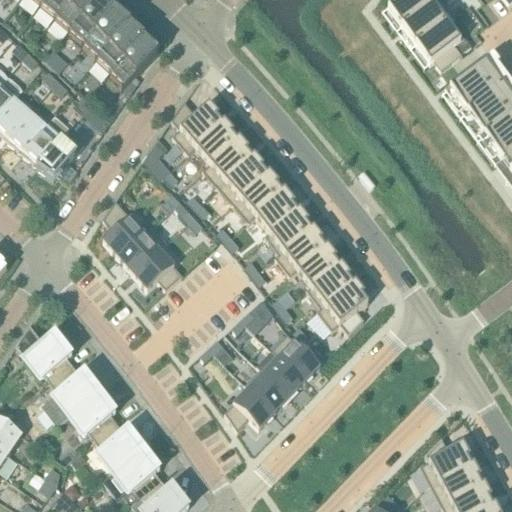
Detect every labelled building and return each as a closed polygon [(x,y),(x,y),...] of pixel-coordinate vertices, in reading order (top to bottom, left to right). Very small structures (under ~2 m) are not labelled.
[(25,0),(39,12),(48,0),(25,0)] [(48,0),(39,12),(53,25),(74,0),(48,0)] [(74,0),(53,25),(67,38),(99,2),(100,1),(99,0),(74,0)] [(405,0),(386,14),(401,33),(431,10),(431,9),(423,0),(405,0)] [(511,0),(501,0),(508,9),(511,5),(511,0)] [(67,38),(81,52),(114,16),(115,15),(99,2),(67,38)] [(431,10),(401,33),(414,51),(449,25),(449,26),(453,23),(438,3),(431,9),(431,10)] [(81,52),(95,66),(128,29),(114,16),(81,52)] [(449,25),(414,51),(429,70),(432,68),(440,77),(461,61),(454,52),(463,44),(449,26),(449,25)] [(95,66),(108,80),(143,44),(128,30),(129,30),(128,29),(95,66)] [(143,44),(108,80),(122,95),(157,59),(142,45),(143,44)] [(465,44),(454,52),(460,59),(471,51),(465,44)] [(28,59),(18,50),(12,56),(21,65),(28,59)] [(58,77),(67,67),(52,55),(43,65),(58,77)] [(28,59),(21,65),(31,74),(37,68),(28,59)] [(511,105),(484,68),(448,94),(448,95),(462,113),(465,116),(480,136),(482,139),(497,159),(501,164),(511,179),(511,105)] [(57,87),(47,77),(41,84),(51,93),(57,87)] [(5,84),(0,90),(0,121),(14,105),(21,97),(10,87),(5,84)] [(51,93),(61,102),(67,95),(57,87),(51,93)] [(91,110),(82,101),(75,108),(85,117),(91,110)] [(5,147),(30,118),(14,105),(0,121),(0,140),(5,144),(4,146),(5,147)] [(183,108),(170,127),(178,136),(171,143),(187,161),(195,155),(194,154),(221,130),(220,130),(215,124),(217,122),(207,110),(195,122),(183,108)] [(85,117),(98,129),(104,122),(91,110),(85,117)] [(20,160),(45,132),(30,118),(5,147),(21,158),(19,160),(20,160)] [(69,135),(54,121),(45,132),(20,160),(36,171),(35,173),(35,174),(67,138),(69,135)] [(221,130),(194,154),(195,155),(208,171),(209,171),(236,147),(235,147),(230,141),(232,139),(223,127),(220,130),(221,130)] [(35,174),(53,186),(83,152),(67,138),(35,174)] [(208,171),(201,177),(217,195),(251,165),(250,164),(245,158),(247,156),(238,145),(235,147),(236,147),(209,171),(208,171)] [(151,155),(142,167),(159,185),(163,181),(169,176),(151,155)] [(251,165),(217,195),(232,212),(266,182),(265,181),(260,175),(262,173),(253,162),(250,164),(251,165)] [(169,176),(163,181),(171,190),(177,184),(169,176)] [(266,182),(232,212),(248,230),(255,223),(254,223),(281,199),(280,198),(275,192),(278,190),(268,179),(265,181),(266,182)] [(281,199),(254,223),(255,223),(267,240),(268,241),(296,219),(296,218),(291,212),(293,210),(283,196),(280,198),(281,199)] [(171,199),(165,204),(173,213),(179,208),(171,199)] [(192,201),(186,206),(194,215),(200,210),(192,201)] [(114,207),(101,226),(112,238),(102,247),(117,264),(144,240),(143,239),(115,208),(114,207)] [(200,210),(194,215),(202,224),(208,218),(200,210)] [(186,215),(180,220),(188,229),(194,224),(186,215)] [(267,240),(263,243),(277,261),(278,262),(282,259),(310,237),(310,236),(305,229),(307,228),(298,216),(296,218),(296,219),(268,241),(267,240)] [(194,224),(188,229),(196,238),(202,233),(194,224)] [(144,240),(117,264),(131,280),(158,256),(159,256),(166,250),(150,233),(143,239),(144,240)] [(222,234),(216,240),(224,249),(230,243),(222,234)] [(277,261),(274,264),(289,283),(296,278),(296,277),(324,255),(324,254),(319,248),(321,246),(312,234),(310,236),(310,237),(282,259),(278,262),(277,261)] [(230,243),(224,249),(232,258),(238,252),(230,243)] [(324,255),(296,277),(296,278),(309,294),(310,295),(338,273),(337,272),(333,266),(335,264),(326,252),(324,254),(324,255)] [(158,256),(131,280),(146,297),(156,288),(164,297),(181,282),(158,256)] [(251,267),(245,272),(251,282),(258,277),(251,267)] [(309,294),(305,297),(319,315),(320,316),(352,291),(351,290),(346,284),(349,282),(340,270),(337,272),(338,273),(310,295),(309,294)] [(258,277),(251,282),(258,292),(265,287),(258,277)] [(319,315),(315,318),(330,338),(338,332),(347,343),(363,327),(356,318),(367,310),(360,302),(363,300),(354,288),(351,290),(352,291),(320,316),(319,315)] [(278,304),(271,309),(278,319),(285,314),(278,304)] [(248,317),(240,325),(245,331),(254,339),(272,321),(261,306),(248,317)] [(285,314),(278,319),(285,329),(292,324),(285,314)] [(240,325),(231,333),(236,339),(245,331),(240,325)] [(44,382),(50,390),(73,373),(66,365),(71,361),(55,340),(43,349),(29,331),(15,352),(24,364),(23,364),(39,385),(44,382)] [(298,333),(292,339),(301,347),(306,341),(298,333)] [(286,341),(270,358),(277,364),(303,388),(319,372),(293,347),(286,341)] [(216,345),(207,353),(213,360),(222,351),(216,345)] [(207,353),(198,361),(204,368),(213,360),(207,353)] [(270,358),(256,372),(259,375),(263,378),(262,379),(288,404),(303,388),(277,364),(270,358)] [(55,432),(68,422),(99,398),(84,378),(79,382),(73,373),(50,390),(57,399),(40,412),(55,432)] [(259,375),(243,392),(247,395),(273,420),(288,404),(262,379),(263,378),(259,375)] [(223,419),(223,420),(236,438),(248,426),(257,436),(273,420),(247,395),(223,419)] [(88,439),(94,447),(116,430),(110,422),(115,418),(99,398),(68,422),(84,442),(88,439)] [(0,427),(0,453),(8,460),(21,442),(0,427)] [(128,435),(123,439),(116,430),(94,447),(101,456),(97,459),(112,479),(112,478),(112,479),(143,455),(128,435)] [(427,468),(419,473),(430,494),(470,473),(470,472),(466,465),(469,463),(462,450),(447,458),(440,445),(423,462),(427,468)] [(0,453),(0,471),(8,460),(0,453)] [(112,479),(102,487),(117,507),(132,496),(138,504),(161,487),(154,479),(159,475),(143,455),(112,479)] [(80,459),(71,466),(75,472),(85,465),(80,459)] [(470,473),(430,494),(439,511),(444,511),(481,493),(480,492),(477,485),(479,483),(472,470),(470,472),(470,473)] [(59,479),(51,473),(43,483),(45,485),(56,493),(59,479)] [(48,503),(56,493),(45,485),(38,495),(48,503)] [(167,496),(161,487),(138,504),(129,511),(187,511),(172,492),(167,496)] [(481,493),(444,511),(491,511),(487,505),(490,503),(483,490),(480,492),(481,493)] [(66,511),(70,508),(61,500),(53,508),(57,511),(66,511)] [(398,511),(387,500),(375,511),(398,511)]
